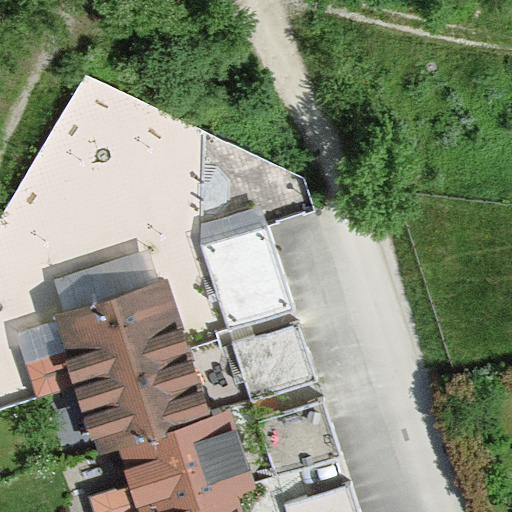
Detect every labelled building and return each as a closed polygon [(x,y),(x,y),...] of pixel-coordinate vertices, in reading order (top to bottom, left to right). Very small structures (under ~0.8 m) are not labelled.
[(207,243),(216,271),(282,249),(273,222),(207,243)] [(234,328),(301,307),(282,249),(216,271),(234,328)] [(73,314),(115,443),(134,437),(208,413),(166,284),(73,314)] [(256,398),(323,377),(305,320),(238,341),(256,398)] [(281,474),(347,453),(329,396),(262,417),(281,474)] [(146,477),(157,511),(162,511),(232,490),(251,484),(227,407),(208,413),(134,437),(146,477)] [(96,494),(101,511),(157,511),(146,477),(96,494)] [(293,511),(366,511),(356,481),(290,502),(293,511)] [(239,511),(232,490),(162,511),(239,511)]
